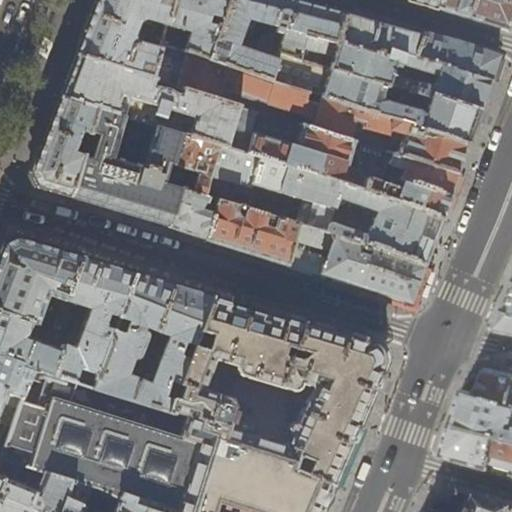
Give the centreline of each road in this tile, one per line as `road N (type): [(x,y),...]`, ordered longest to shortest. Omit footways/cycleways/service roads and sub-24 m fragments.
road 1 (residential): [(0,206),(439,336)]
road 2 (secondary): [(511,149),(439,336)]
road 3 (residential): [(344,0),(511,45)]
road 4 (secondary): [(439,336),(390,454)]
road 5 (residential): [(511,494),(390,454)]
